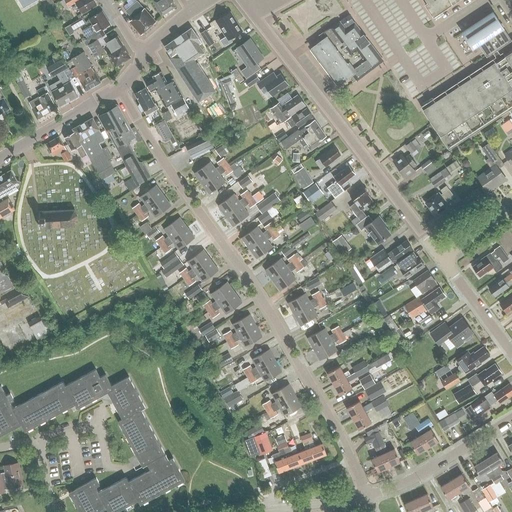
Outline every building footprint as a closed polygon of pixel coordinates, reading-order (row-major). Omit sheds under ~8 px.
[(63,0),(67,6),(75,2),(81,13),(96,4),(95,3),(96,1),(95,0),(63,0)] [(151,0),(161,15),(175,6),(170,0),(151,0)] [(425,0),(427,2),(425,4),(424,4),(432,16),(433,16),(435,14),(442,10),(452,4),(457,0),(425,0)] [(129,21),(141,34),(154,21),(136,1),(125,10),(132,18),(129,21)] [(89,18),(93,25),(88,28),(92,34),(89,36),(92,41),(105,34),(102,28),(110,24),(102,10),(89,18)] [(242,31),(230,13),(217,21),(226,36),(220,40),(224,47),(233,41),(231,38),(242,31)] [(469,31),(486,56),(511,40),(494,15),(469,31)] [(349,16),(342,20),(345,26),(353,22),(349,16)] [(70,24),(74,30),(86,23),(82,17),(70,24)] [(345,29),(339,21),(320,33),(323,38),(310,48),(327,71),(328,71),(343,58),(339,54),(363,36),(353,23),(345,29)] [(174,40),(164,47),(170,57),(170,59),(172,62),(175,63),(176,63),(179,67),(178,72),(198,102),(214,91),(205,78),(207,77),(197,62),(201,60),(198,56),(205,52),(199,44),(197,38),(190,28),(181,35),(181,34),(174,39),(174,40)] [(206,29),(200,33),(204,40),(210,36),(206,29)] [(111,51),(108,53),(115,66),(117,64),(119,65),(121,63),(122,62),(129,57),(122,45),(122,44),(117,36),(106,43),(111,51)] [(343,58),(328,71),(338,85),(349,76),(354,82),(382,61),(363,36),(339,54),(343,58)] [(97,39),(88,45),(95,56),(104,51),(97,39)] [(252,66),(263,58),(250,39),(236,48),(246,62),(244,64),(247,68),(242,72),(241,71),(240,71),(246,79),(256,72),(252,66)] [(511,50),(422,110),(448,149),(511,106),(511,50)] [(78,76),(86,90),(100,82),(92,68),(81,74),(80,73),(91,66),(83,52),(72,58),(73,59),(67,62),(76,77),(78,76)] [(46,68),(51,77),(56,74),(58,77),(64,74),(67,79),(72,76),(62,59),(59,55),(52,59),(54,63),(46,68)] [(236,69),(230,73),(231,75),(233,73),(239,82),(243,80),(236,69)] [(154,79),(146,84),(150,92),(155,89),(165,107),(170,104),(176,115),(188,108),(172,79),(166,83),(159,71),(152,75),(154,79)] [(19,72),(13,75),(17,83),(20,81),(22,80),(19,72)] [(273,72),(256,84),(262,93),(267,90),(271,95),(287,84),(280,74),(275,76),(273,72)] [(61,82),(58,83),(60,87),(51,92),(59,106),(77,96),(69,82),(67,83),(66,80),(67,79),(64,74),(58,77),(61,82)] [(248,86),(258,79),(254,74),(244,80),(248,86)] [(230,78),(220,82),(230,104),(235,102),(228,85),(232,83),(230,78)] [(17,83),(16,83),(24,98),(31,94),(23,79),(20,81),(17,83)] [(140,103),(138,106),(141,111),(144,110),(146,115),(158,108),(155,103),(154,104),(145,88),(135,94),(140,103)] [(0,89),(0,112),(9,108),(3,97),(4,97),(0,89)] [(31,108),(37,119),(56,108),(50,97),(49,97),(47,93),(29,103),(32,107),(31,108)] [(269,108),(279,123),(288,116),(287,115),(290,113),(290,115),(304,105),(296,94),(283,104),(285,107),(283,108),(278,102),(269,108)] [(145,166),(142,168),(126,141),(134,136),(117,106),(99,117),(137,184),(151,176),(145,166)] [(290,127),(294,125),(296,128),(312,117),(306,108),(297,114),(296,113),(289,117),(290,119),(286,121),(290,127)] [(167,111),(162,114),(165,121),(170,119),(167,111)] [(86,154),(101,179),(115,171),(111,165),(110,162),(108,159),(112,157),(106,146),(102,148),(99,142),(104,139),(92,118),(72,129),(74,132),(86,154)] [(511,121),(510,118),(501,124),(507,134),(511,130),(511,121)] [(154,124),(163,140),(172,135),(164,119),(154,124)] [(280,141),(285,148),(297,139),(302,146),(306,144),(310,150),(318,145),(316,142),(325,136),(314,120),(299,130),(297,129),(280,141)] [(284,130),(275,137),(279,142),(288,135),(284,130)] [(81,157),(86,154),(74,132),(64,137),(71,150),(76,147),(81,157)] [(186,147),(191,158),(212,147),(207,136),(186,147)] [(70,158),(58,137),(46,144),(52,156),(60,151),(61,153),(60,154),(65,161),(70,158)] [(415,139),(410,142),(416,149),(417,151),(421,148),(415,139)] [(405,146),(412,155),(417,151),(416,149),(410,142),(405,146)] [(504,165),(496,153),(489,143),(481,148),(488,158),(485,160),(490,168),(478,177),(488,191),(500,183),(500,184),(506,179),(498,169),(504,165)] [(216,149),(220,155),(229,150),(225,144),(216,149)] [(315,161),(320,168),(325,165),(326,166),(334,160),(334,159),(340,154),(334,147),(328,151),(326,151),(319,157),(319,158),(315,161)] [(396,166),(398,170),(403,174),(406,178),(414,172),(412,168),(416,165),(408,154),(404,158),(401,154),(393,161),(396,166)] [(274,159),(279,164),(282,160),(277,156),(274,159)] [(217,162),(219,166),(221,169),(228,164),(223,158),(217,162)] [(421,166),(424,171),(433,164),(429,159),(421,166)] [(219,166),(215,169),(210,161),(194,173),(201,183),(217,172),(221,169),(219,166)] [(446,167),(451,175),(461,168),(456,161),(446,167)] [(226,175),(233,171),(228,164),(221,169),(223,171),(224,172),(226,175)] [(333,177),(336,180),(330,185),(334,191),(325,197),(329,202),(341,193),(337,187),(348,179),(348,178),(354,174),(349,166),(342,171),(341,171),(333,177)] [(303,167),(293,174),(303,189),(313,182),(303,167)] [(233,175),(237,182),(247,174),(242,168),(233,175)] [(429,179),(435,188),(445,181),(451,177),(445,168),(429,179)] [(221,169),(217,172),(201,183),(209,194),(225,182),(220,175),(224,172),(223,171),(221,169)] [(0,176),(0,196),(18,187),(19,181),(16,180),(10,170),(0,176)] [(238,183),(243,189),(252,182),(248,176),(238,183)] [(124,182),(130,191),(137,187),(132,178),(124,182)] [(163,195),(155,185),(139,197),(145,204),(141,207),(143,210),(147,207),(163,195)] [(316,185),(304,194),(311,203),(323,194),(316,185)] [(354,202),(349,206),(356,216),(362,212),(360,209),(371,201),(366,195),(368,194),(367,192),(367,191),(366,189),(364,189),(362,186),(349,195),(354,202)] [(425,202),(435,215),(448,205),(446,202),(454,196),(448,189),(440,195),(438,192),(425,202)] [(243,198),(245,201),(252,197),(247,190),(240,195),(243,198)] [(256,206),(262,214),(280,201),(274,193),(256,206)] [(234,194),(218,206),(225,216),(241,204),(245,201),(243,198),(239,201),(234,194)] [(149,210),(155,217),(170,206),(163,195),(147,207),(143,210),(145,212),(145,213),(149,210)] [(297,205),(303,201),(300,196),(294,200),(297,205)] [(256,203),(252,197),(245,201),(248,205),(250,207),(250,208),(256,203)] [(0,202),(0,218),(15,210),(8,198),(0,202)] [(249,215),(243,208),(248,205),(245,201),(241,204),(225,216),(233,226),(249,215)] [(320,221),(325,217),(336,209),(331,202),(320,210),(314,213),(320,221)] [(137,215),(143,210),(141,207),(138,204),(132,208),(137,215)] [(39,222),(40,228),(74,226),(77,220),(77,215),(74,209),(39,211),(39,216),(39,222)] [(141,221),(148,216),(145,213),(145,212),(143,210),(137,215),(141,221)] [(297,216),(301,222),(310,216),(306,210),(297,216)] [(257,218),(262,224),(271,217),(267,211),(257,218)] [(361,231),(365,227),(378,243),(390,234),(382,224),(384,223),(378,216),(372,221),(367,215),(356,224),(361,231)] [(187,227),(179,217),(163,229),(168,236),(164,239),(167,242),(171,239),(187,227)] [(264,227),(266,230),(269,234),(275,229),(270,222),(264,227)] [(266,230),(262,233),(257,226),(241,238),(249,248),(265,236),(269,234),(266,230)] [(146,234),(150,240),(160,232),(155,227),(146,234)] [(187,227),(171,239),(167,242),(169,245),(173,242),(178,249),(194,238),(187,227)] [(273,240),(280,235),(275,229),(269,234),(271,236),(271,237),(273,240)] [(291,245),(294,248),(310,236),(307,233),(291,245)] [(269,234),(265,236),(249,248),(256,258),(272,247),(267,240),(271,237),(271,236),(269,234)] [(332,242),(342,255),(351,248),(341,235),(332,242)] [(167,242),(164,239),(162,236),(156,241),(160,247),(167,242)] [(392,250),(387,254),(384,249),(371,256),(380,270),(393,263),(398,259),(412,249),(406,240),(392,250)] [(165,253),(171,249),(171,248),(169,245),(167,242),(160,247),(165,253)] [(281,251),(285,256),(294,250),(290,244),(281,251)] [(498,257),(502,262),(508,258),(499,246),(493,250),(494,250),(498,257)] [(210,260),(203,249),(187,261),(192,268),(188,271),(190,274),(195,271),(210,260)] [(479,275),(479,276),(486,271),(487,272),(493,268),(497,272),(503,268),(496,259),(498,257),(494,250),(490,253),(489,253),(477,261),(478,262),(472,267),(475,271),(475,273),(477,275),(479,275)] [(401,268),(400,269),(407,278),(424,266),(417,256),(416,257),(413,252),(397,263),(401,268)] [(160,264),(163,269),(178,258),(174,253),(160,264)] [(292,265),(298,261),(294,254),(294,255),(287,259),(290,262),(292,265)] [(272,280),(288,268),(292,265),(290,262),(286,265),(280,258),(264,270),(272,280)] [(184,265),(179,259),(169,266),(169,265),(161,271),(166,278),(184,265)] [(193,277),(193,278),(197,275),(202,282),(218,270),(210,260),(195,271),(190,274),(193,277)] [(303,267),(298,261),(292,265),(294,268),(294,269),(297,272),(303,267)] [(0,304),(5,302),(7,307),(28,296),(21,283),(13,287),(0,263),(0,304)] [(295,279),(290,272),(294,269),(294,268),(292,265),(288,268),(272,280),(279,290),(295,279)] [(384,271),(384,272),(381,274),(386,281),(398,273),(392,265),(384,271)] [(190,274),(188,271),(186,268),(179,273),(184,279),(190,274)] [(489,289),(494,296),(501,291),(501,292),(509,287),(508,286),(511,282),(511,281),(511,280),(511,269),(509,271),(511,274),(509,276),(508,276),(503,279),(502,278),(495,283),(496,284),(489,289)] [(413,280),(422,294),(436,284),(427,271),(413,280)] [(190,274),(184,279),(189,286),(195,281),(195,280),(193,278),(193,277),(190,274)] [(305,284),(309,290),(321,284),(317,277),(305,284)] [(212,303),(214,307),(218,304),(234,292),(227,282),(211,293),(216,300),(212,303)] [(185,294),(189,300),(202,290),(198,285),(185,294)] [(411,317),(426,309),(428,308),(431,313),(436,310),(437,307),(437,305),(436,303),(445,296),(439,287),(421,300),(419,298),(405,306),(411,317)] [(194,297),(198,302),(206,296),(202,291),(194,297)] [(321,298),(322,298),(318,291),(311,295),(313,299),(315,302),(321,298)] [(217,310),(221,307),(226,314),(242,302),(234,292),(218,304),(214,307),(217,310)] [(315,302),(313,299),(309,301),(305,293),(287,303),(294,314),(311,304),(315,302)] [(511,295),(500,304),(506,313),(511,308),(511,295)] [(321,298),(315,302),(317,305),(319,309),(326,305),(322,298),(321,298)] [(214,307),(212,303),(209,300),(203,305),(208,311),(214,307)] [(386,314),(378,300),(371,305),(379,318),(386,314)] [(315,302),(311,304),(294,314),(300,325),(317,315),(313,308),(317,305),(315,302)] [(213,318),(219,313),(217,310),(214,307),(208,311),(213,318)] [(256,326),(249,314),(232,324),(236,332),(232,334),(234,338),(238,335),(256,326)] [(28,321),(37,339),(48,333),(39,316),(28,321)] [(391,318),(380,326),(397,351),(406,345),(396,330),(398,328),(391,318)] [(444,322),(430,333),(439,345),(443,342),(449,337),(449,338),(444,342),(446,346),(450,350),(455,346),(457,348),(462,343),(460,341),(471,332),(461,319),(449,329),(444,322)] [(211,322),(199,330),(203,336),(214,328),(211,322)] [(245,346),(262,337),(256,326),(238,335),(234,338),(236,341),(240,339),(245,346)] [(335,337),(342,333),(338,326),(331,330),(333,334),(335,337)] [(329,336),(324,328),(307,338),(313,349),(331,339),(335,337),(333,334),(329,336)] [(205,336),(209,342),(220,335),(216,329),(205,336)] [(232,334),(230,331),(223,335),(227,342),(234,338),(232,334)] [(339,344),(346,340),(342,333),(335,337),(337,340),(339,344)] [(313,349),(319,360),(337,351),(332,343),(337,340),(335,337),(331,339),(313,349)] [(236,341),(234,338),(227,342),(231,349),(238,345),(238,344),(236,341)] [(474,353),(473,352),(468,356),(466,352),(456,359),(460,365),(458,366),(458,368),(461,371),(462,371),(464,370),(465,372),(476,364),(477,366),(481,363),(481,362),(489,356),(483,347),(474,353)] [(252,359),(256,367),(252,369),(253,372),(258,370),(275,360),(269,349),(252,359)] [(217,359),(221,367),(233,361),(229,353),(217,359)] [(309,363),(313,361),(308,353),(304,355),(309,363)] [(264,381),(281,371),(275,360),(258,370),(253,372),(257,378),(261,376),(264,381)] [(351,367),(354,372),(366,365),(363,360),(351,367)] [(435,371),(439,376),(450,369),(447,364),(435,371)] [(472,386),(481,380),(484,386),(493,380),(492,379),(501,373),(494,364),(486,370),(485,369),(477,375),(476,375),(477,374),(476,373),(467,379),(472,386)] [(366,365),(354,372),(357,376),(368,370),(366,365)] [(243,369),(246,376),(253,372),(252,369),(250,366),(243,369)] [(327,373),(333,384),(345,377),(350,374),(348,371),(343,373),(339,366),(327,373)] [(62,381),(12,408),(9,402),(14,400),(10,393),(5,395),(0,385),(0,435),(21,424),(25,431),(75,404),(77,408),(107,391),(122,418),(118,421),(143,466),(147,463),(150,469),(129,481),(126,476),(98,491),(96,486),(100,484),(96,477),(69,492),(80,511),(98,511),(107,508),(109,511),(115,511),(139,499),(141,504),(186,479),(173,456),(169,459),(142,408),(145,406),(128,375),(111,384),(105,373),(100,376),(95,368),(65,385),(62,381)] [(212,375),(217,383),(229,376),(224,369),(212,375)] [(250,383),(257,379),(257,378),(253,372),(246,376),(247,378),(250,383)] [(350,374),(345,377),(333,384),(339,395),(351,388),(348,381),(357,377),(354,372),(350,374)] [(441,381),(446,390),(460,381),(455,373),(441,381)] [(359,381),(364,389),(375,383),(369,374),(359,381)] [(240,382),(243,388),(251,384),(250,383),(247,378),(240,382)] [(385,391),(379,381),(364,390),(370,400),(385,391)] [(295,395),(288,384),(271,394),(275,401),(271,404),(273,407),(277,405),(295,395)] [(453,394),(458,403),(475,393),(470,384),(453,394)] [(470,405),(464,410),(468,415),(474,411),(479,417),(491,408),(489,406),(498,400),(500,404),(511,395),(511,389),(508,384),(493,395),(491,392),(483,397),(470,405)] [(223,398),(233,392),(230,387),(220,393),(223,398)] [(224,399),(229,408),(243,400),(238,391),(224,399)] [(284,416),(301,406),(295,395),(277,405),(273,407),(275,411),(279,408),(284,416)] [(371,402),(373,407),(385,400),(383,395),(371,402)] [(269,400),(262,404),(266,411),(273,407),(271,404),(269,400)] [(385,400),(373,407),(376,411),(388,404),(385,400)] [(346,408),(352,418),(365,412),(373,407),(371,402),(362,407),(359,401),(346,408)] [(266,411),(270,418),(277,414),(275,411),(273,407),(266,411)] [(445,409),(436,413),(439,419),(448,415),(445,409)] [(462,409),(454,413),(457,418),(465,414),(462,409)] [(365,412),(352,418),(358,429),(370,422),(365,412)] [(412,413),(408,416),(415,427),(420,425),(412,413)] [(444,419),(449,428),(459,422),(457,418),(454,413),(444,419)] [(415,427),(408,416),(403,418),(411,430),(415,427)] [(263,431),(259,424),(245,432),(249,438),(263,431)] [(430,429),(420,436),(428,448),(438,441),(430,429)] [(379,432),(374,434),(379,446),(384,444),(379,432)] [(265,434),(253,438),(259,454),(271,450),(265,434)] [(383,454),(379,446),(374,434),(364,438),(366,444),(372,442),(378,456),(372,459),(377,472),(388,467),(383,454)] [(284,436),(282,436),(281,436),(277,437),(277,438),(275,439),(277,445),(286,441),(284,436)] [(428,448),(420,436),(410,442),(417,454),(428,448)] [(322,443),(315,446),(314,444),(312,440),(307,442),(309,446),(314,458),(326,454),(322,443)] [(289,449),(288,449),(286,442),(281,444),(290,468),(302,463),(298,453),(291,455),(289,449)] [(278,472),(290,468),(281,444),(276,446),(279,452),(271,455),(278,472)] [(303,448),(304,450),(298,453),(302,463),(314,458),(309,446),(303,448)] [(394,449),(383,454),(388,467),(399,462),(394,449)] [(496,452),(485,459),(495,475),(498,481),(502,479),(500,476),(504,474),(498,464),(502,462),(496,452)] [(265,458),(257,461),(264,478),(271,475),(265,458)] [(489,479),(491,478),(494,484),(498,481),(495,475),(485,459),(473,467),(479,476),(485,472),(489,479)] [(0,473),(0,492),(4,492),(3,486),(8,486),(8,487),(23,484),(19,462),(4,465),(5,473),(1,474),(1,473),(0,473)] [(461,474),(450,480),(458,493),(468,486),(461,474)] [(458,493),(450,480),(440,487),(447,499),(458,493)] [(497,497),(490,484),(481,490),(488,502),(497,497)] [(472,491),(478,502),(484,499),(477,488),(472,491)] [(426,494),(415,499),(421,511),(432,507),(426,494)] [(420,511),(421,511),(415,499),(404,503),(408,511),(420,511)] [(468,499),(464,501),(470,511),(471,511),(475,510),(468,499)] [(469,511),(464,501),(459,504),(464,511),(469,511)]
